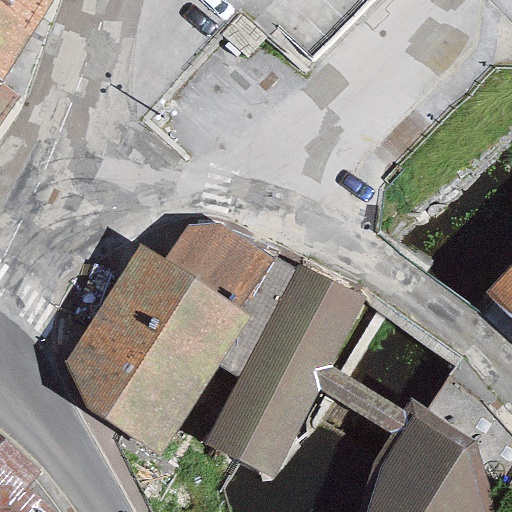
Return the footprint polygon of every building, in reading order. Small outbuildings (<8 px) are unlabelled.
[(0,0),(0,72),(43,0),(0,0)] [(282,0),(269,13),(313,59),(374,0),(282,0)] [(270,33),(243,9),(226,29),(254,53),(270,33)] [(0,86),(0,116),(14,95),(0,86)] [(354,296),(248,242),(212,226),(188,227),(177,243),(164,263),(149,252),(74,372),(100,416),(150,450),(207,358),(246,380),(213,445),(243,460),(274,477),(297,430),(289,427),(266,415),(302,375),(313,381),(354,296)] [(511,280),(496,297),(511,313),(511,280)] [(289,427),(313,381),(302,375),(266,415),(289,427)] [(388,468),(372,511),(469,511),(470,511),(478,498),(461,450),(419,424),(409,438),(388,468)] [(0,511),(45,511),(18,487),(26,476),(0,452),(0,511)]
